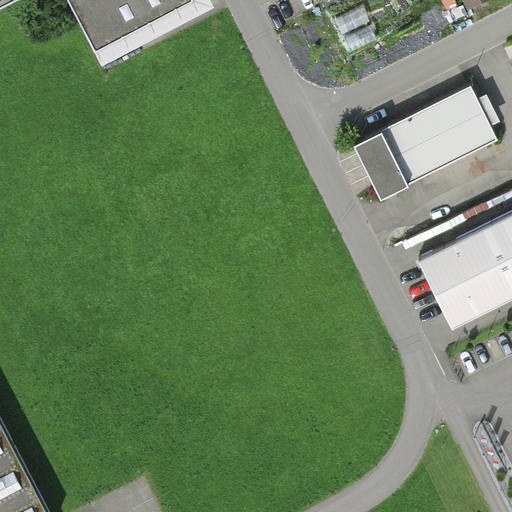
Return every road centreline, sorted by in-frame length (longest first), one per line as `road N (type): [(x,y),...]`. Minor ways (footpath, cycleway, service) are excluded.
road 1 (residential): [(306,126),(414,342),(431,408),(414,456),(353,511)]
road 2 (residential): [(306,126),(511,23)]
road 3 (residential): [(244,0),(306,126)]
